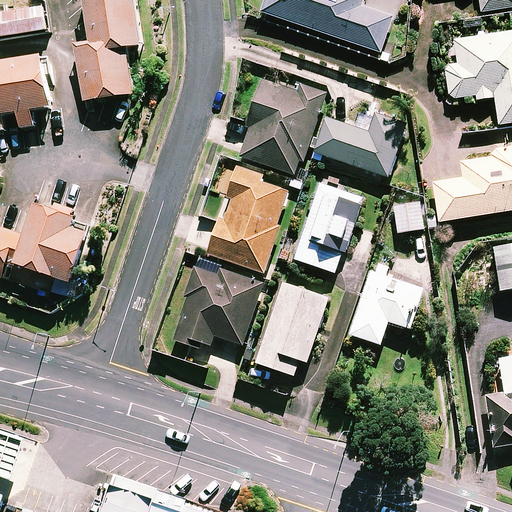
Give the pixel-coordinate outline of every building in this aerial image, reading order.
[(135,0),(81,0),(89,44),(77,46),(86,102),(135,94),(127,46),(143,43),(135,0)] [(267,0),(262,14),(380,55),(392,19),(361,8),(363,0),(267,0)] [(511,8),(511,0),(479,0),(482,13),(511,8)] [(43,7),(0,12),(0,38),(46,33),(43,7)] [(511,124),(511,32),(454,41),(457,66),(446,68),(450,100),(494,94),(499,127),(511,124)] [(0,121),(57,113),(48,51),(0,57),(0,121)] [(298,94),(264,82),(239,158),(299,177),(327,92),(301,84),(298,94)] [(406,126),(375,116),(369,134),(326,119),(314,154),(388,179),(406,126)] [(511,148),(508,149),(509,156),(461,163),(464,179),(433,184),(440,223),(511,211),(511,148)] [(225,197),(227,199),(231,200),(224,219),(220,218),(208,255),(264,274),(280,228),(277,227),(288,193),(261,184),(263,177),(237,168),(235,168),(232,169),(230,170),(227,172),(225,174),(224,176),(222,179),(222,181),(221,184),(221,187),(221,189),(222,192),(224,194),(225,197)] [(364,200),(320,185),(295,261),(335,274),(342,252),(346,253),(364,200)] [(0,264),(73,290),(97,221),(33,198),(25,219),(0,209),(0,264)] [(424,230),(421,203),(395,207),(398,234),(424,230)] [(511,290),(511,245),(494,249),(500,292),(511,290)] [(211,271),(196,265),(178,316),(184,318),(176,342),(209,353),(214,337),(242,347),(263,286),(212,268),(211,271)] [(423,291),(371,273),(350,336),(380,346),(388,324),(410,331),(423,291)] [(329,300),(283,284),(256,364),(294,377),(299,362),(307,364),(329,300)] [(511,375),(507,376),(509,393),(489,396),(497,448),(511,445),(511,375)] [(21,445),(0,437),(0,483),(7,486),(21,445)] [(177,511),(104,488),(95,511),(193,511),(178,507),(177,511)]
